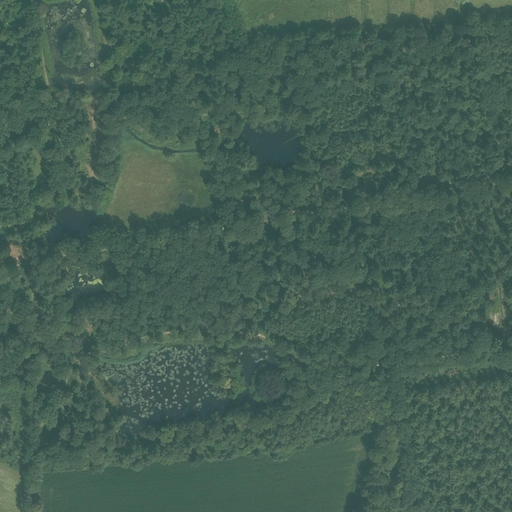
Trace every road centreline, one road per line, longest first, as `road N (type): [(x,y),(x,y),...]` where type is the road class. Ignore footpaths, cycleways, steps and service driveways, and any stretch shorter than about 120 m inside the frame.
road 1 (track): [(0,267),(310,214)]
road 2 (track): [(310,214),(511,178)]
